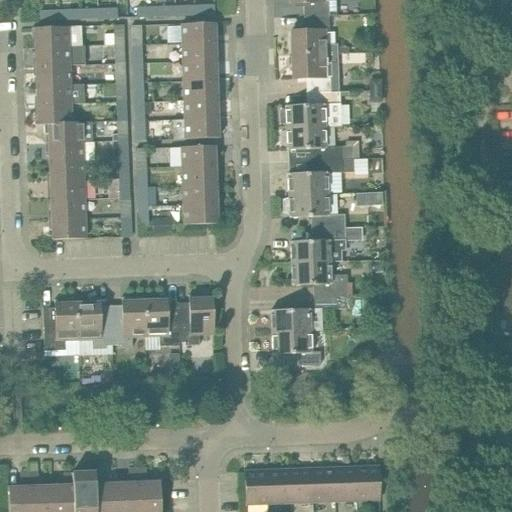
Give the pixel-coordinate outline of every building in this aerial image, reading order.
[(289,0),(289,3),(303,3),(303,18),(328,17),(327,1),(323,1),(322,0),(289,0)] [(212,6),(194,7),(194,16),(212,16),(212,6)] [(194,16),(194,7),(175,8),(176,17),(194,16)] [(175,8),(156,9),(156,18),(176,17),(175,8)] [(156,18),(156,9),(135,9),(136,19),(156,18)] [(97,11),(97,20),(117,19),(117,10),(97,11)] [(97,20),(97,11),(78,12),(78,21),(97,20)] [(59,21),(58,12),(40,13),(40,22),(59,21)] [(78,21),(78,12),(58,12),(59,21),(78,21)] [(328,17),(303,18),(304,31),(290,31),(291,56),(348,54),(348,48),(336,49),(336,45),(324,45),(324,32),(329,32),(328,17)] [(181,44),(215,43),(214,23),(180,24),(181,44)] [(35,48),(67,47),(67,27),(34,29),(35,48)] [(114,45),(124,45),(123,28),(114,28),(114,34),(105,34),(105,45),(114,45)] [(130,45),(139,45),(139,28),(129,28),(130,45)] [(215,43),(181,44),(181,63),(215,62),(215,43)] [(125,64),(124,45),(114,45),(115,64),(125,64)] [(140,64),(139,45),(130,45),(131,64),(140,64)] [(68,66),(67,47),(35,48),(35,67),(68,66)] [(348,60),(348,54),(291,56),(292,79),(305,79),(306,93),(311,93),(330,93),(330,77),(325,77),(325,64),(337,64),(337,60),(348,60)] [(215,62),(181,63),(182,82),(216,81),(215,62)] [(125,64),(115,64),(116,83),(125,83),(125,64)] [(141,83),(140,64),(131,64),(131,84),(141,83)] [(68,66),(35,67),(36,86),(69,85),(68,66)] [(381,91),(381,77),(369,77),(369,92),(381,91)] [(216,81),(182,82),(183,101),(217,100),(216,81)] [(126,102),(125,83),(116,83),(116,103),(126,102)] [(141,102),(141,83),(131,84),(132,103),(141,102)] [(69,85),(36,86),(37,105),(69,104),(69,85)] [(369,92),(370,100),(382,99),(381,91),(369,92)] [(330,93),(311,93),(312,105),(285,106),(285,109),(280,112),(280,123),(285,125),(286,129),(325,128),(324,107),(340,107),(339,92),(330,93)] [(217,119),(217,100),(183,101),(183,120),(217,119)] [(126,102),(116,103),(117,122),(127,121),(126,102)] [(141,102),(132,103),(132,122),(142,122),(142,116),(151,115),(151,105),(141,105),(141,102)] [(70,123),(69,104),(37,105),(37,125),(70,123)] [(218,139),(217,119),(183,120),(184,140),(218,139)] [(127,142),(127,121),(117,122),(118,142),(127,142)] [(142,122),(132,122),(133,143),(143,142),(142,122)] [(70,125),(70,123),(37,125),(37,126),(47,125),(48,144),(82,143),(81,125),(70,125)] [(325,128),(286,129),(286,132),(281,134),(281,145),(286,148),(286,150),(313,149),(314,162),(353,161),(352,148),(325,149),(325,128)] [(127,142),(118,142),(118,161),(128,161),(127,142)] [(82,162),(82,143),(48,144),(49,163),(82,162)] [(181,168),(215,167),(214,147),(181,148),(181,168)] [(134,169),(144,169),(143,149),(133,149),(134,169)] [(366,160),(353,161),(353,174),(367,173),(366,160)] [(128,161),(118,161),(119,180),(128,180),(128,161)] [(353,161),(314,162),(314,173),(287,174),(288,197),(327,195),(326,175),(353,174),(353,161)] [(82,162),(49,163),(49,183),(83,181),(82,162)] [(215,186),(215,167),(181,168),(182,187),(215,186)] [(144,188),(144,169),(134,169),(135,189),(144,188)] [(128,180),(119,180),(108,181),(108,200),(119,199),(129,199),(128,180)] [(83,181),(49,183),(50,202),(84,201),(83,181)] [(216,205),(215,186),(182,187),(183,206),(216,205)] [(145,207),(144,188),(135,189),(135,208),(145,207)] [(327,195),(288,197),(289,218),(316,217),(316,229),(344,230),(344,217),(328,217),(327,195)] [(129,199),(119,199),(120,219),(130,218),(129,199)] [(84,220),(84,201),(50,202),(51,221),(84,220)] [(216,205),(183,206),(183,225),(217,224),(216,205)] [(145,207),(135,208),(136,227),(145,227),(145,207)] [(130,237),(130,218),(120,219),(121,238),(130,237)] [(84,220),(51,221),(51,240),(85,239),(84,220)] [(170,220),(150,221),(151,235),(171,234),(170,220)] [(344,230),(316,229),(317,241),(290,242),(291,265),(329,264),(340,263),(340,251),(345,251),(344,230)] [(329,264),(291,265),(291,286),(318,285),(319,297),(347,297),(346,275),(329,276),(329,264)] [(511,278),(503,278),(504,312),(511,312),(511,315),(511,278)] [(189,309),(177,309),(178,344),(186,343),(186,346),(199,346),(198,335),(213,334),(211,298),(198,299),(198,295),(188,295),(189,309)] [(156,300),(144,301),(146,337),(159,336),(160,347),(173,347),(173,344),(178,344),(177,309),(166,310),(166,296),(156,296),(156,300)] [(146,337),(144,301),(131,301),(131,297),(121,298),(121,311),(110,312),(111,346),(118,346),(118,349),(133,348),(132,337),(146,337)] [(347,309),(347,297),(319,297),(319,309),(319,310),(347,309)] [(89,303),(77,303),(78,339),(92,339),(92,350),(107,349),(106,346),(111,346),(110,312),(99,312),(98,299),(88,299),(89,303)] [(78,339),(77,303),(64,304),(64,300),(54,300),(54,314),(43,314),(43,308),(42,308),(44,348),(51,348),(51,351),(66,351),(66,340),(78,339)] [(270,311),(271,334),(310,332),(320,332),(319,310),(319,309),(270,311)] [(310,332),(271,334),(272,355),(277,355),(278,367),(320,365),(320,352),(311,352),(310,332)] [(511,340),(501,341),(501,353),(511,352),(511,340)] [(179,373),(167,373),(168,382),(180,382),(179,373)] [(106,374),(102,378),(102,384),(112,384),(112,374),(106,374)] [(355,468),(356,501),(379,500),(377,467),(355,468)] [(334,502),(333,468),(311,469),(312,503),(334,502)] [(356,501),(355,468),(333,468),(334,502),(356,501)] [(144,511),(144,483),(146,483),(146,469),(128,469),(128,483),(129,511),(144,511)] [(312,503),(311,469),(289,470),(290,503),(312,503)] [(289,470),(266,471),(268,504),(290,503),(289,470)] [(268,504),(266,471),(244,472),(245,505),(268,504)] [(94,472),(82,473),(83,511),(98,511),(98,485),(103,484),(103,473),(94,474),(94,472)] [(37,511),(37,487),(38,487),(37,473),(19,473),(20,487),(21,487),(22,511),(37,511)] [(83,511),(82,473),(71,473),(71,474),(63,475),(64,486),(67,486),(68,511),(83,511)] [(160,511),(159,482),(146,483),(144,483),(144,511),(160,511)] [(129,511),(128,483),(113,484),(114,511),(129,511)] [(114,511),(113,484),(103,484),(98,485),(98,511),(114,511)] [(52,511),(52,486),(38,487),(37,487),(37,511),(52,511)] [(64,486),(52,486),(52,511),(68,511),(67,486),(64,486)] [(22,511),(21,487),(20,487),(7,488),(8,511),(22,511)]
